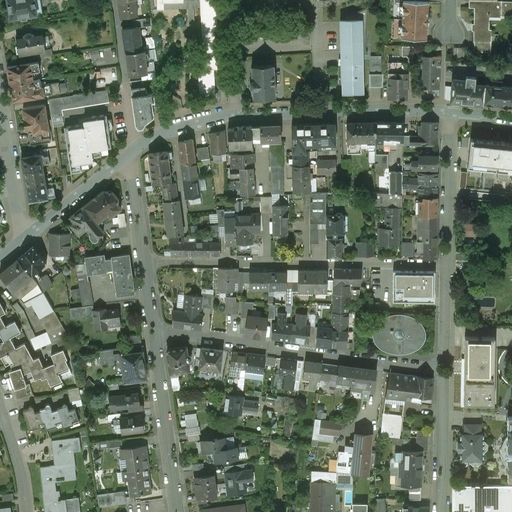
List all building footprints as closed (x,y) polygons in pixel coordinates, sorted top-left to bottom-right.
[(33,0),(7,0),(11,19),(21,17),(21,20),(27,19),(27,16),(36,15),(33,0)] [(130,0),(118,2),(121,18),(137,16),(137,15),(135,5),(141,5),(140,0),(130,0)] [(157,0),(157,9),(164,9),(164,2),(183,1),(183,0),(157,0)] [(200,6),(199,0),(183,0),(183,1),(164,2),(164,9),(188,8),(191,74),(198,74),(198,69),(197,69),(196,54),(202,54),(202,50),(196,50),(196,36),(202,36),(201,31),(195,32),(194,9),(200,6)] [(204,69),(198,69),(198,74),(199,74),(200,94),(199,94),(199,95),(215,94),(215,93),(214,93),(213,68),(219,68),(219,67),(218,67),(217,54),(218,54),(218,50),(217,50),(216,36),(217,36),(217,31),(216,31),(215,6),(216,6),(215,0),(199,0),(200,6),(201,6),(202,31),(201,31),(202,36),(203,50),(202,50),(202,54),(203,54),(204,69)] [(428,3),(403,1),(401,39),(426,40),(427,24),(428,24),(429,18),(427,18),(428,3)] [(511,1),(487,1),(469,1),(469,8),(474,8),(474,25),(472,25),(472,30),(474,30),(474,41),(475,41),(490,42),(490,30),(488,30),(488,15),(490,15),(490,13),(511,13),(511,1)] [(353,13),(344,15),(344,22),(345,22),(346,51),(341,51),(341,64),(363,64),(362,51),(364,51),(364,53),(367,7),(362,9),(358,11),(353,13)] [(151,18),(133,21),(134,28),(139,27),(139,28),(152,26),(151,18)] [(134,28),(122,29),(125,53),(142,51),(139,28),(139,27),(134,28)] [(33,34),(31,34),(29,34),(28,34),(27,34),(25,35),(24,36),(19,37),(19,36),(16,37),(17,42),(18,47),(15,47),(17,54),(19,54),(19,56),(33,54),(45,52),(42,33),(33,34)] [(490,42),(475,41),(475,51),(489,51),(490,42)] [(99,49),(90,50),(91,58),(100,58),(99,49)] [(142,51),(125,53),(129,76),(155,72),(153,61),(149,62),(148,50),(142,51)] [(383,65),(382,55),(370,55),(371,65),(383,65)] [(439,56),(422,56),(421,85),(419,85),(418,96),(433,96),(435,88),(438,88),(439,56)] [(406,62),(387,62),(387,73),(406,73),(406,62)] [(30,63),(7,67),(8,77),(9,76),(10,84),(33,81),(30,64),(30,63)] [(39,63),(30,64),(33,81),(38,80),(37,72),(40,71),(39,63)] [(251,88),(253,89),(253,99),(276,97),(273,64),(251,66),(252,81),(250,82),(251,88)] [(341,64),(341,83),(342,94),(364,93),(363,64),(341,64)] [(406,73),(387,73),(387,99),(406,99),(406,73)] [(383,74),(370,74),(370,87),(382,86),(383,74)] [(466,82),(450,80),(448,98),(482,102),(485,85),(479,84),(480,75),(467,74),(466,82)] [(59,83),(41,86),(40,80),(38,80),(33,81),(36,98),(60,94),(59,83)] [(33,81),(10,84),(12,92),(11,92),(12,102),(36,98),(33,81)] [(511,87),(485,85),(482,102),(511,105),(511,87)] [(146,87),(131,89),(136,125),(139,128),(143,128),(144,123),(153,117),(152,107),(155,106),(153,93),(147,94),(146,87)] [(107,90),(49,100),(52,118),(63,116),(62,110),(109,103),(107,90)] [(45,106),(23,109),(24,118),(23,118),(25,129),(29,129),(33,128),(34,132),(49,130),(45,106)] [(85,124),(64,127),(71,173),(82,171),(81,165),(92,163),(91,157),(101,156),(100,150),(111,148),(107,115),(84,118),(85,124)] [(399,122),(374,123),(374,142),(374,144),(399,144),(405,144),(405,122),(399,122)] [(334,123),(292,125),(293,152),(305,152),(304,146),(321,145),(335,145),(334,123)] [(374,123),(346,123),(347,142),(350,142),(359,142),(374,142),(374,123)] [(438,123),(421,123),(421,134),(421,141),(438,141),(438,123)] [(280,125),(260,126),(260,142),(270,142),(281,141),(280,125)] [(251,126),(238,127),(239,154),(252,154),(251,126)] [(238,127),(228,129),(229,155),(232,155),(239,154),(238,127)] [(49,130),(34,132),(33,128),(29,129),(30,133),(29,133),(31,145),(50,143),(49,130)] [(224,130),(210,133),(212,155),(221,154),(225,153),(224,130)] [(419,137),(409,137),(409,145),(421,145),(421,141),(421,134),(419,134),(419,137)] [(192,138),(178,142),(181,164),(195,162),(192,138)] [(498,142),(470,139),(467,168),(495,171),(498,142)] [(281,141),(270,142),(272,195),(284,194),(282,141),(281,141)] [(359,142),(350,142),(350,152),(359,152),(359,142)] [(511,143),(498,142),(495,171),(511,172),(511,143)] [(208,147),(196,148),(198,161),(210,159),(208,147)] [(57,148),(47,149),(48,157),(48,156),(49,158),(58,157),(57,148)] [(167,152),(149,154),(152,184),(170,182),(168,161),(167,153),(167,152)] [(293,152),(292,152),(293,166),(308,165),(308,152),(305,152),(293,152)] [(239,154),(232,155),(232,168),(240,168),(239,154)] [(252,154),(239,154),(240,168),(253,167),(252,154)] [(40,155),(21,158),(24,172),(43,169),(42,164),(40,156),(40,155)] [(48,157),(44,157),(43,155),(40,156),(42,164),(49,163),(49,158),(48,156),(48,157)] [(388,155),(375,155),(375,168),(388,168),(388,155)] [(437,157),(418,156),(418,161),(411,161),(411,169),(437,170),(437,157)] [(336,160),(317,161),(317,174),(336,173),(336,160)] [(195,162),(181,164),(183,181),(197,179),(195,162)] [(308,165),(293,166),(293,179),(309,179),(312,179),(312,173),(314,173),(314,169),(314,165),(308,165)] [(253,167),(240,168),(240,178),(240,181),(253,180),(253,167)] [(232,168),(230,168),(230,178),(240,178),(240,168),(232,168)] [(43,169),(24,172),(26,188),(45,185),(43,169)] [(461,172),(459,188),(466,188),(467,173),(461,172)] [(402,173),(388,173),(389,194),(402,195),(402,178),(402,173)] [(437,174),(418,173),(418,179),(418,184),(437,185),(437,174)] [(197,179),(183,181),(186,198),(189,198),(200,197),(198,179),(197,179)] [(309,179),(293,179),(293,194),(303,194),(309,193),(309,179)] [(253,180),(240,181),(241,195),(254,195),(253,180)] [(176,183),(161,185),(164,202),(178,200),(176,183)] [(437,185),(418,184),(418,189),(418,195),(437,195),(437,185)] [(45,185),(26,188),(29,202),(47,199),(47,196),(46,189),(45,185)] [(103,194),(102,192),(98,195),(98,197),(94,200),(93,199),(83,207),(95,221),(99,226),(121,209),(117,204),(118,199),(112,192),(107,191),(103,194)] [(389,194),(375,193),(372,192),(372,208),(385,208),(399,208),(399,209),(402,209),(402,195),(389,194)] [(315,193),(310,193),(310,205),(310,206),(310,224),(317,224),(325,224),(325,216),(325,193),(315,193)] [(272,197),(260,197),(261,214),(273,213),(272,197)] [(437,198),(424,198),(423,202),(419,201),(418,216),(437,216),(437,198)] [(164,202),(163,202),(166,219),(180,218),(178,200),(164,202)] [(287,206),(273,206),(273,235),(287,235),(287,206)] [(83,207),(70,217),(74,222),(71,225),(79,234),(88,227),(95,221),(83,207)] [(399,208),(385,208),(385,230),(378,230),(378,245),(385,245),(386,248),(389,248),(391,245),(398,245),(399,209),(399,208)] [(224,209),(216,210),(218,227),(224,227),(224,218),(225,218),(224,209)] [(258,214),(235,214),(235,217),(236,245),(251,244),(251,231),(259,231),(258,214)] [(336,214),(336,216),(333,216),(333,215),(332,215),(332,216),(325,216),(325,224),(325,241),(326,241),(326,239),(341,239),(341,234),(343,234),(343,216),(342,216),(341,214),(336,214)] [(437,216),(418,216),(418,249),(421,249),(421,259),(436,259),(437,216)] [(225,218),(224,218),(224,227),(225,245),(236,245),(235,217),(225,218)] [(180,218),(166,219),(168,237),(183,235),(181,225),(180,218)] [(99,226),(95,221),(88,227),(90,229),(90,234),(94,239),(103,232),(99,226)] [(211,232),(210,233),(210,242),(219,242),(219,231),(218,231),(211,232)] [(71,234),(50,234),(49,255),(63,255),(70,256),(71,234)] [(341,239),(326,239),(326,241),(327,258),(342,258),(342,239),(341,239)] [(183,242),(169,242),(171,256),(183,256),(183,242)] [(196,242),(183,242),(183,256),(195,256),(196,242)] [(208,242),(196,242),(195,256),(208,256),(208,242)] [(210,242),(208,242),(208,256),(220,256),(219,242),(210,242)] [(373,258),(373,243),(362,244),(361,256),(372,256),(372,258),(373,258)] [(413,243),(401,243),(401,256),(413,256),(413,243)] [(47,264),(33,247),(18,260),(31,276),(37,272),(47,264)] [(104,254),(84,257),(85,264),(87,274),(88,274),(87,273),(95,271),(96,274),(107,272),(106,267),(112,267),(111,259),(105,260),(104,254)] [(129,254),(111,256),(111,259),(112,267),(115,288),(117,288),(118,295),(116,295),(116,296),(135,294),(129,254)] [(18,260),(0,274),(13,290),(24,281),(31,276),(18,260)] [(85,264),(76,265),(78,282),(88,281),(87,274),(85,264)] [(236,268),(219,268),(219,290),(233,290),(233,282),(236,282),(236,272),(236,268)] [(361,269),(334,269),(334,284),(349,284),(360,284),(361,269)] [(313,270),(298,270),(298,281),(298,290),(299,290),(312,291),(313,270)] [(327,271),(313,270),(312,291),(327,291),(327,271)] [(435,272),(393,271),(393,302),(434,303),(435,272)] [(53,286),(46,274),(42,277),(37,272),(31,276),(37,283),(43,292),(53,286)] [(268,272),(249,272),(249,283),(249,290),(268,290),(268,272)] [(286,272),(268,272),(268,290),(286,290),(286,280),(286,272)] [(31,276),(24,281),(28,288),(24,290),(33,306),(40,318),(53,310),(37,283),(31,276)] [(24,281),(13,290),(28,308),(33,306),(24,290),(28,288),(24,281)] [(88,281),(78,282),(82,306),(93,305),(89,281),(88,281)] [(349,284),(334,284),(334,296),(348,296),(349,284)] [(202,294),(201,297),(199,296),(197,313),(202,314),(203,308),(213,309),(213,308),(213,295),(202,294)] [(199,296),(185,295),(183,312),(197,313),(199,296)] [(348,296),(334,296),(333,313),(348,313),(348,296)] [(232,298),(232,302),(226,302),(226,313),(237,314),(237,302),(236,302),(236,298),(232,298)] [(0,333),(4,341),(0,342),(0,356),(8,352),(14,363),(30,354),(25,343),(16,348),(10,337),(21,332),(15,321),(6,326),(0,315),(6,312),(0,301),(0,333)] [(254,303),(241,302),(241,317),(248,318),(248,316),(252,316),(254,303)] [(82,306),(69,308),(71,319),(94,316),(93,310),(93,305),(82,306)] [(119,309),(106,310),(105,308),(93,310),(94,316),(96,329),(121,326),(119,309)] [(68,336),(53,310),(40,318),(47,332),(47,333),(52,343),(55,342),(68,336)] [(183,312),(173,310),(174,326),(200,330),(202,314),(197,313),(183,312)] [(287,313),(277,313),(277,324),(291,324),(292,323),(292,314),(287,313)] [(348,313),(333,313),(332,330),(347,330),(348,313)] [(307,316),(296,314),(295,323),(305,325),(307,316)] [(252,316),(248,316),(248,318),(245,335),(264,338),(267,319),(267,318),(252,316)] [(398,318),(392,319),(388,321),(384,322),(381,325),(378,328),(377,332),(377,336),(378,339),(380,343),(383,346),(387,347),(390,349),(394,350),(404,350),(408,349),(411,348),(415,346),(418,343),(420,340),(422,336),(421,332),(420,329),(418,325),(415,323),(411,321),(407,320),(403,319),(398,318)] [(295,323),(292,323),(291,324),(291,341),(309,344),(309,326),(305,325),(295,323)] [(277,324),(272,324),(272,339),(291,341),(291,324),(277,324)] [(331,329),(317,328),(316,344),(331,346),(331,330),(331,329)] [(347,348),(347,330),(332,330),(331,330),(331,346),(347,348)] [(47,332),(42,335),(46,346),(52,343),(47,333),(47,332)] [(42,335),(30,339),(35,350),(46,346),(42,335)] [(140,335),(128,337),(129,345),(141,343),(140,335)] [(69,343),(68,336),(55,342),(58,347),(69,343)] [(495,337),(465,337),(464,359),(461,359),(460,407),(481,407),(481,404),(494,404),(495,337)] [(141,346),(127,347),(128,355),(122,355),(121,356),(121,362),(124,383),(146,380),(142,352),(141,346)] [(186,347),(170,349),(167,352),(170,373),(189,371),(188,361),(189,361),(190,359),(191,358),(190,355),(187,355),(186,347)] [(121,348),(100,351),(102,364),(121,362),(121,356),(122,355),(121,348)] [(222,351),(201,348),(199,368),(220,371),(222,351)] [(54,363),(43,367),(39,357),(27,362),(28,364),(31,371),(34,379),(41,377),(41,379),(47,377),(50,385),(62,381),(58,372),(69,368),(65,360),(67,359),(63,349),(51,354),(54,363)] [(247,354),(232,352),(230,368),(240,369),(245,370),(247,354)] [(265,356),(247,354),(245,370),(263,372),(265,356)] [(297,361),(281,359),(279,374),(283,375),(295,376),(297,361)] [(303,362),(297,361),(295,376),(293,389),(299,390),(303,362)] [(322,364),(305,362),(302,382),(309,383),(309,387),(316,388),(317,379),(320,380),(322,364)] [(28,364),(20,367),(22,372),(22,375),(23,374),(31,371),(28,364)] [(338,366),(322,364),(320,380),(323,380),(336,382),(338,366)] [(353,368),(338,366),(336,382),(336,386),(335,387),(349,388),(349,384),(351,384),(353,368)] [(20,367),(9,370),(11,376),(22,372),(20,367)] [(240,369),(230,368),(229,376),(239,377),(240,369)] [(376,371),(353,368),(351,384),(351,389),(373,392),(376,371)] [(263,372),(245,370),(245,378),(263,380),(264,372),(263,372)] [(22,372),(11,376),(15,388),(26,384),(23,374),(22,375),(22,372)] [(416,376),(390,373),(388,384),(386,397),(384,415),(382,435),(400,435),(404,402),(419,402),(420,397),(413,396),(416,376)] [(295,376),(283,375),(282,388),(293,389),(295,376)] [(433,378),(416,376),(413,396),(420,397),(432,398),(433,378)] [(26,384),(15,388),(13,388),(17,399),(33,394),(29,383),(26,384)] [(382,384),(377,437),(382,437),(382,435),(384,415),(386,397),(388,384),(382,384)] [(78,387),(68,389),(70,402),(81,399),(78,387)] [(138,394),(110,398),(111,409),(128,407),(128,406),(140,405),(138,394)] [(242,397),(227,395),(225,412),(241,414),(242,400),(242,397)] [(432,398),(420,397),(419,402),(419,403),(421,403),(421,404),(432,405),(432,398)] [(257,402),(242,400),(241,410),(256,412),(257,402)] [(50,406),(49,405),(48,405),(47,405),(46,406),(45,407),(46,408),(40,410),(41,411),(35,413),(33,407),(32,406),(31,406),(30,407),(29,407),(29,408),(29,409),(24,411),(30,430),(39,427),(38,425),(44,423),(46,429),(56,426),(55,423),(61,422),(63,428),(73,425),(72,422),(79,420),(75,409),(69,411),(67,405),(67,404),(65,404),(64,404),(64,405),(63,405),(63,406),(63,407),(57,409),(57,410),(52,412),(50,406)] [(140,405),(128,406),(128,407),(129,413),(143,411),(143,404),(140,405)] [(122,419),(121,419),(115,420),(114,423),(115,426),(122,425),(123,434),(144,432),(142,416),(122,419)] [(341,423),(322,421),(320,435),(339,437),(341,423)] [(481,424),(464,424),(464,434),(481,434),(481,424)] [(511,424),(507,425),(508,435),(506,437),(504,440),(503,443),(502,445),(501,448),(501,450),(501,452),(501,455),(501,456),(502,458),(502,459),(503,461),(503,463),(504,464),(506,466),(508,468),(508,485),(511,485),(511,424)] [(356,433),(355,433),(353,450),(348,449),(345,452),(338,451),(336,473),(335,482),(335,484),(353,485),(353,474),(369,475),(373,433),(371,433),(371,429),(368,427),(359,426),(357,429),(356,433)] [(464,434),(462,434),(462,461),(471,461),(471,462),(474,465),(477,465),(480,462),(480,461),(482,461),(482,452),(483,452),(486,449),(486,445),(483,443),(482,443),(482,434),(481,434),(464,434)] [(79,437),(51,440),(54,466),(41,467),(44,492),(43,492),(45,511),(75,511),(80,511),(79,498),(60,500),(58,490),(55,491),(54,480),(60,479),(60,475),(75,474),(75,469),(73,452),(81,451),(79,437)] [(223,437),(201,441),(203,452),(211,451),(225,449),(223,437)] [(121,440),(107,442),(108,448),(108,449),(122,447),(121,440)] [(145,446),(121,449),(122,459),(129,458),(131,471),(148,469),(145,446)] [(237,446),(238,457),(246,457),(245,446),(237,446)] [(225,449),(211,451),(213,462),(237,459),(236,448),(225,449)] [(423,451),(403,450),(402,453),(396,453),(396,460),(398,460),(398,468),(422,469),(423,451)] [(422,469),(398,468),(398,473),(396,473),(395,483),(401,483),(401,485),(410,485),(422,486),(422,469)] [(131,471),(123,472),(124,482),(128,481),(130,496),(134,495),(151,493),(148,469),(131,471)] [(251,469),(243,471),(244,480),(252,479),(251,469)] [(237,471),(225,473),(228,495),(245,492),(244,480),(243,471),(242,471),(237,471)] [(213,475),(194,478),(197,499),(206,498),(206,499),(216,497),(213,475)] [(335,482),(311,482),(309,511),(334,511),(335,484),(335,482)] [(422,486),(410,485),(410,500),(421,500),(422,486)] [(511,511),(511,485),(508,485),(465,485),(465,486),(452,485),(452,486),(451,511),(511,511)] [(115,492),(97,495),(99,508),(135,503),(134,495),(130,496),(115,498),(115,492)] [(384,511),(384,499),(375,499),(376,511),(384,511)]
